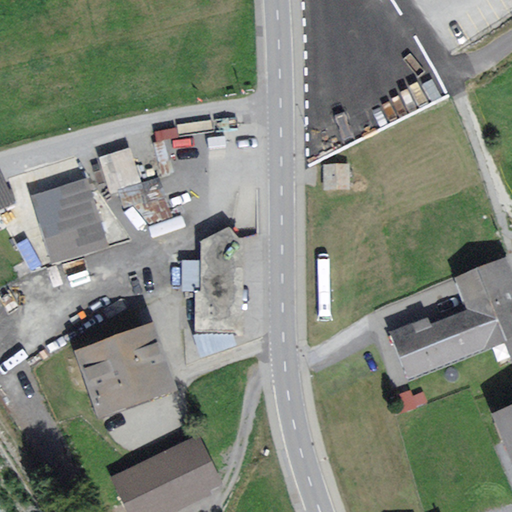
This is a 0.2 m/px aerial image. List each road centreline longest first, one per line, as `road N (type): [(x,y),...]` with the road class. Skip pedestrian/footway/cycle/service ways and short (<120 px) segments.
road 1 (tertiary): [(284,107),(283,357),(291,420),(321,511)]
road 2 (residential): [(284,107),(182,117),(0,163)]
